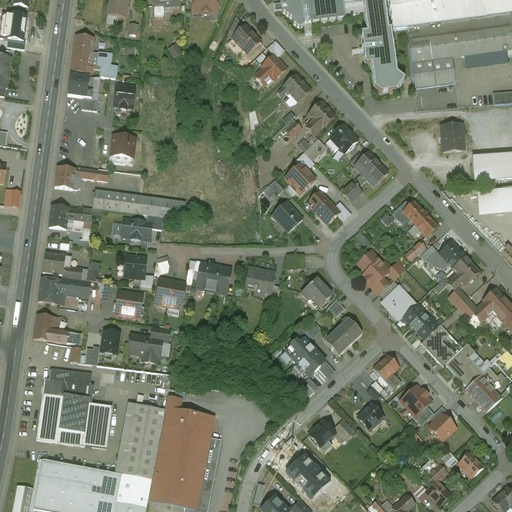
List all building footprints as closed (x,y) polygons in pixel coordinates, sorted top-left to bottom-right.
[(127,0),(110,0),(109,8),(108,8),(107,18),(118,20),(125,21),(127,0)] [(152,0),(153,10),(154,9),(163,9),(179,8),(179,2),(178,0),(152,0)] [(217,0),(192,0),(192,1),(192,14),(201,14),(202,15),(208,15),(209,14),(217,14),(217,0)] [(313,0),(281,4),(280,6),(281,6),(282,12),(281,12),(292,21),(293,25),(300,30),(304,26),(304,25),(310,24),(310,25),(312,24),(313,24),(316,26),(317,23),(318,23),(318,24),(321,23),(322,23),(324,25),(325,22),(326,22),(327,23),(329,22),(330,22),(332,23),(334,21),(335,21),(337,21),(338,21),(340,22),(342,20),(343,20),(345,20),(344,17),(361,15),(364,18),(367,35),(361,36),(363,49),(359,49),(359,55),(363,54),(365,67),(371,67),(374,91),(380,95),(395,94),(404,82),(396,75),(390,32),(387,32),(383,0),(313,0)] [(511,0),(388,0),(392,32),(406,30),(413,91),(454,86),(451,59),(506,52),(507,61),(511,60),(511,0)] [(163,9),(154,9),(154,17),(156,19),(162,18),(163,17),(163,9)] [(26,17),(8,15),(5,40),(22,42),(26,17)] [(118,20),(107,18),(105,28),(116,30),(118,20)] [(244,29),(235,20),(228,35),(232,40),(244,29)] [(138,27),(130,26),(128,37),(136,38),(138,27)] [(244,29),(232,40),(247,56),(260,44),(245,28),(244,29)] [(94,40),(75,38),(70,74),(92,77),(93,70),(94,59),(91,59),(92,54),(94,40)] [(275,43),(267,51),(273,58),(276,61),(284,54),(275,43)] [(179,46),(169,50),(174,60),(184,55),(179,46)] [(9,54),(0,53),(0,88),(5,89),(7,89),(11,61),(8,60),(9,54)] [(110,56),(99,55),(92,54),(91,59),(94,59),(93,70),(101,72),(100,79),(115,81),(116,75),(110,75),(108,72),(110,56)] [(262,56),(256,61),(260,65),(266,60),(262,56)] [(263,71),(254,79),(263,89),(272,81),(274,83),(286,72),(276,61),(273,58),(262,69),(263,71)] [(89,80),(70,77),(67,98),(83,100),(91,101),(92,93),(87,93),(89,80)] [(310,93),(296,78),(283,89),(298,104),(310,93)] [(183,115),(182,85),(142,86),(144,135),(143,135),(144,174),(160,174),(159,131),(177,131),(177,115),(183,115)] [(134,91),(116,88),(114,108),(120,109),(120,111),(126,112),(126,110),(132,110),(134,91)] [(511,92),(491,93),(492,107),(511,105),(511,92)] [(91,101),(83,100),(82,112),(97,114),(97,102),(91,101)] [(321,104),(308,117),(306,119),(309,122),(311,120),(316,126),(309,132),(314,138),(321,131),(335,119),(321,104)] [(291,114),(282,122),(286,126),(292,121),(295,118),(291,114)] [(286,126),(279,133),(283,137),(286,133),(295,124),(292,121),(286,126)] [(301,131),(295,124),(286,133),(292,140),(301,131)] [(461,126),(442,128),(443,138),(442,138),(443,154),(463,153),(461,126)] [(358,144),(343,128),(330,140),(340,150),(344,155),(345,156),(358,144)] [(0,146),(7,147),(8,134),(0,132),(0,146)] [(135,141),(112,138),(110,158),(133,161),(135,141)] [(318,141),(304,155),(312,164),(326,150),(318,141)] [(340,150),(335,155),(339,159),(344,155),(340,150)] [(368,155),(354,168),(373,189),(387,175),(368,155)] [(511,156),(472,159),(473,184),(511,181),(511,156)] [(109,164),(99,163),(98,172),(108,174),(109,173),(108,173),(109,164)] [(300,169),(286,181),(302,199),(316,186),(300,169)] [(75,172),(57,170),(54,189),(73,192),(76,192),(80,190),(81,183),(74,182),(74,179),(84,181),(85,171),(75,170),(75,172)] [(108,175),(90,172),(89,181),(107,184),(108,175)] [(284,192),(275,182),(269,188),(278,197),(284,192)] [(353,185),(344,193),(342,191),(340,193),(350,205),(361,194),(353,185)] [(5,208),(20,210),(23,193),(7,191),(5,208)] [(185,204),(94,191),(91,210),(147,218),(164,220),(182,222),(185,204)] [(478,216),(511,213),(511,192),(477,195),(478,216)] [(339,215),(325,200),(312,212),(326,227),(339,215)] [(425,217),(414,205),(409,209),(404,204),(398,210),(409,222),(414,228),(425,217)] [(303,222),(287,205),(272,219),(277,225),(279,224),(289,235),(303,222)] [(75,212),(52,209),(49,230),(66,232),(67,222),(74,223),(75,212)] [(409,222),(398,210),(391,216),(402,228),(409,222)] [(91,212),(83,211),(82,213),(75,212),(74,223),(90,225),(91,212)] [(437,229),(425,217),(414,228),(425,240),(437,229)] [(164,220),(147,218),(146,226),(151,226),(151,231),(162,233),(164,220)] [(142,225),(133,224),(132,224),(124,223),(122,240),(130,241),(130,242),(140,244),(140,242),(149,243),(151,231),(151,226),(146,226),(143,225),(142,225)] [(420,244),(412,252),(417,257),(425,249),(420,244)] [(465,260),(451,245),(438,257),(452,272),(465,260)] [(382,266),(370,254),(367,258),(362,257),(362,262),(358,266),(366,274),(362,278),(372,289),(382,280),(388,275),(394,282),(403,274),(395,267),(391,271),(385,264),(382,266)] [(71,259),(45,256),(42,275),(62,277),(62,280),(68,281),(70,270),(71,259)] [(304,256),(286,257),(284,272),(304,271),(304,256)] [(146,261),(126,259),(124,280),(141,281),(144,281),(144,278),(146,261)] [(479,274),(465,260),(452,272),(456,276),(465,285),(466,287),(479,274)] [(167,263),(156,266),(153,278),(154,278),(153,279),(160,277),(159,272),(169,269),(167,263)] [(217,269),(201,266),(197,287),(205,288),(204,292),(215,294),(218,280),(215,279),(217,269)] [(230,272),(217,269),(215,279),(218,280),(215,294),(216,290),(226,292),(230,272)] [(88,272),(70,270),(68,281),(87,283),(88,272)] [(275,276),(259,273),(259,272),(248,270),(245,288),(254,289),(253,293),(254,293),(254,296),(261,297),(261,299),(269,301),(270,301),(273,288),(275,276)] [(99,272),(90,271),(88,272),(87,283),(97,284),(99,272)] [(456,276),(447,285),(453,292),(458,289),(459,290),(465,285),(456,276)] [(153,278),(144,278),(144,281),(141,281),(140,290),(151,292),(153,279),(154,278),(153,278)] [(382,280),(372,289),(379,297),(389,287),(382,280)] [(90,285),(60,281),(60,283),(41,281),(38,304),(63,307),(64,296),(88,299),(90,285)] [(160,281),(155,307),(168,309),(172,284),(160,281)] [(316,282),(301,296),(307,303),(309,301),(318,310),(331,298),(316,282)] [(185,286),(172,284),(168,309),(180,311),(185,286)] [(280,289),(273,288),(270,301),(269,301),(269,302),(277,304),(280,289)] [(399,288),(381,305),(398,323),(399,322),(416,307),(399,288)] [(457,291),(448,300),(458,310),(467,302),(457,291)] [(495,292),(482,304),(496,319),(509,306),(495,292)] [(142,297),(119,294),(115,317),(127,319),(126,325),(127,319),(139,321),(142,297)] [(345,311),(336,302),(327,310),(336,319),(345,311)] [(467,302),(458,310),(468,321),(477,312),(467,302)] [(416,307),(399,322),(420,345),(440,327),(419,304),(416,307)] [(511,331),(511,309),(509,306),(496,319),(510,333),(511,331)] [(59,321),(37,318),(33,341),(66,345),(68,335),(57,334),(59,321)] [(347,321),(323,343),(338,359),(362,337),(347,321)] [(322,332),(313,323),(304,332),(305,333),(312,341),(322,332)] [(440,327),(420,345),(439,365),(441,363),(439,362),(450,352),(441,343),(448,336),(440,327)] [(170,332),(152,329),(151,340),(162,342),(162,345),(168,345),(170,332)] [(301,329),(296,333),(301,338),(305,333),(304,332),(301,329)] [(119,335),(104,333),(101,354),(116,356),(119,335)] [(81,337),(68,335),(66,345),(79,347),(81,337)] [(151,340),(133,338),(132,342),(130,342),(128,356),(143,358),(142,364),(156,366),(157,358),(160,358),(162,345),(162,342),(151,340)] [(314,352),(313,352),(303,341),(298,346),(296,343),(284,354),(309,380),(321,368),(325,365),(318,357),(319,357),(314,352)] [(455,357),(445,367),(463,386),(472,377),(476,381),(482,375),(468,360),(474,355),(467,346),(455,357)] [(93,352),(87,351),(85,366),(91,367),(92,361),(98,362),(99,350),(93,349),(93,352)] [(80,351),(72,350),(70,365),(78,366),(80,351)] [(450,352),(439,362),(441,363),(444,367),(445,367),(455,357),(450,352)] [(511,367),(511,358),(506,353),(498,360),(508,371),(511,367)] [(398,370),(388,358),(373,371),(374,372),(380,378),(384,383),(393,392),(401,385),(392,375),(398,370)] [(335,374),(326,364),(325,365),(321,368),(322,369),(329,376),(325,379),(327,381),(335,374)] [(329,376),(322,369),(319,372),(325,379),(329,376)] [(467,390),(464,392),(486,416),(501,401),(491,390),(499,382),(488,370),(467,390)] [(380,378),(374,372),(370,376),(375,382),(380,378)] [(53,383),(46,382),(44,397),(38,442),(66,445),(66,446),(106,451),(112,409),(87,406),(91,377),(54,373),(53,383)] [(472,377),(463,386),(467,390),(476,381),(472,377)] [(383,391),(375,383),(371,387),(379,395),(383,391)] [(413,384),(398,398),(417,418),(432,404),(425,397),(426,396),(420,389),(418,390),(413,384)] [(315,395),(310,389),(306,393),(311,398),(315,395)] [(380,398),(372,390),(367,394),(375,403),(380,398)] [(178,400),(167,399),(164,413),(147,504),(151,505),(157,506),(184,511),(183,511),(207,511),(221,443),(210,441),(214,419),(176,412),(178,400)] [(147,504),(164,413),(134,405),(121,476),(115,504),(146,510),(147,504)] [(384,420),(371,406),(356,420),(369,434),(384,420)] [(441,409),(429,420),(433,425),(442,416),(445,413),(441,409)] [(433,425),(427,430),(441,444),(456,431),(442,416),(433,425)] [(323,423),(308,437),(324,455),(332,448),(327,443),(335,435),(323,423)] [(350,438),(339,426),(334,430),(345,442),(350,438)] [(297,448),(284,460),(301,478),(304,475),(311,468),(314,466),(297,448)] [(469,456),(458,467),(471,481),(483,470),(469,456)] [(453,458),(444,466),(449,471),(457,463),(453,458)] [(431,460),(419,472),(426,479),(438,468),(431,460)] [(114,511),(115,504),(121,476),(38,461),(33,490),(37,491),(33,511),(35,511),(114,511)] [(333,475),(321,463),(316,469),(327,480),(333,475)] [(311,468),(304,475),(309,480),(316,473),(311,468)] [(438,468),(426,479),(433,487),(425,495),(438,509),(450,498),(437,484),(446,476),(438,468)] [(422,484),(408,470),(401,476),(406,481),(415,490),(422,484)] [(230,475),(223,500),(230,502),(237,477),(230,475)] [(415,490),(406,481),(403,485),(411,494),(415,490)] [(37,491),(33,490),(15,487),(10,511),(35,511),(33,511),(37,491)] [(511,496),(506,490),(492,503),(500,511),(506,511),(510,509),(511,510),(511,496)] [(407,511),(414,506),(407,497),(395,509),(397,511),(403,511),(404,511),(407,511)] [(274,500),(260,511),(286,511),(280,505),(279,505),(274,500)] [(385,511),(377,502),(371,507),(375,511),(385,511)]
